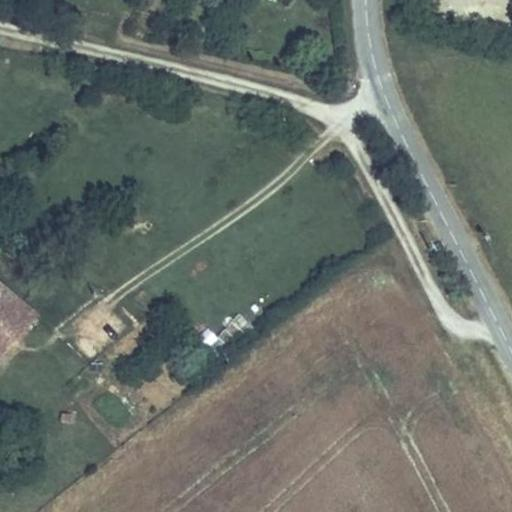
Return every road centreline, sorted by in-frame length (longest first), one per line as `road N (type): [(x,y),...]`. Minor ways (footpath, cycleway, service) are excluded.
road 1 (track): [(0,28),(336,114),(380,86)]
road 2 (tertiary): [(511,353),(380,86),(366,0)]
road 3 (track): [(336,114),(446,313),(471,330),(498,326)]
